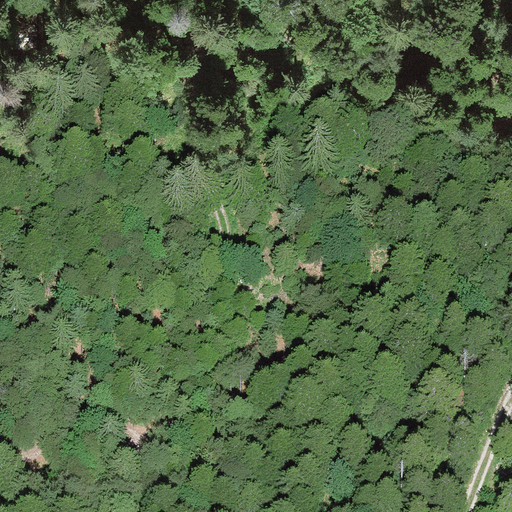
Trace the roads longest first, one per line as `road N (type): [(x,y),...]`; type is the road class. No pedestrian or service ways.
road 1 (track): [(131,442),(220,267),(220,221),(197,164),(191,0)]
road 2 (track): [(131,442),(86,432),(0,468)]
